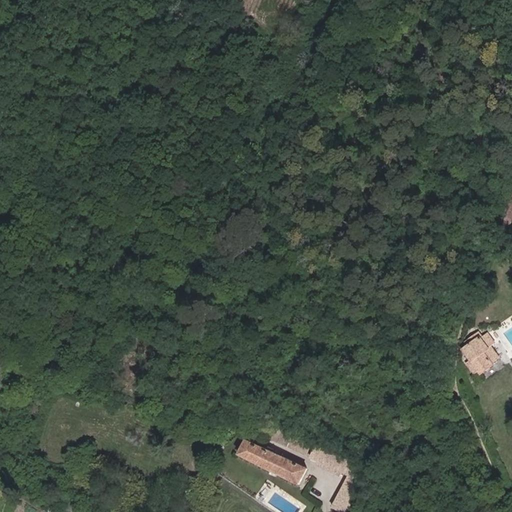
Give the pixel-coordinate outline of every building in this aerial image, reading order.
[(478,339),(474,333),(466,339),(470,344),(464,349),(471,357),(466,361),(475,373),(480,370),(482,373),(492,365),(490,362),(495,359),(480,338),(478,339)] [(127,402),(124,407),(132,412),(136,406),(127,402)] [(130,416),(132,412),(124,407),(121,411),(130,416)] [(135,413),(141,416),(145,411),(138,408),(135,413)] [(153,415),(145,411),(141,416),(150,421),(153,415)] [(163,421),(158,418),(155,424),(161,427),(163,421)] [(275,434),(290,443),(296,432),(281,424),(275,434)] [(317,444),(296,432),(290,443),(313,454),(317,444)] [(268,450),(247,440),(241,454),(299,484),(306,469),(280,455),(283,450),(278,448),(277,450),(276,453),(268,450)] [(333,505),(343,511),(353,511),(357,504),(355,502),(366,482),(350,473),(353,465),(317,444),(313,454),(319,458),(318,462),(340,474),(342,471),(349,475),(333,505)]
